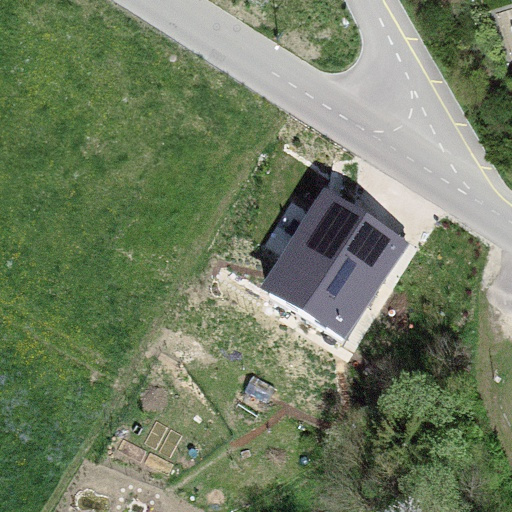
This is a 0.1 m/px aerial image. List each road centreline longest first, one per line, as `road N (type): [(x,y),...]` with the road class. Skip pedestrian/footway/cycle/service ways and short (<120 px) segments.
road 1 (residential): [(153,0),(421,174)]
road 2 (residential): [(421,174),(409,96),(369,0)]
